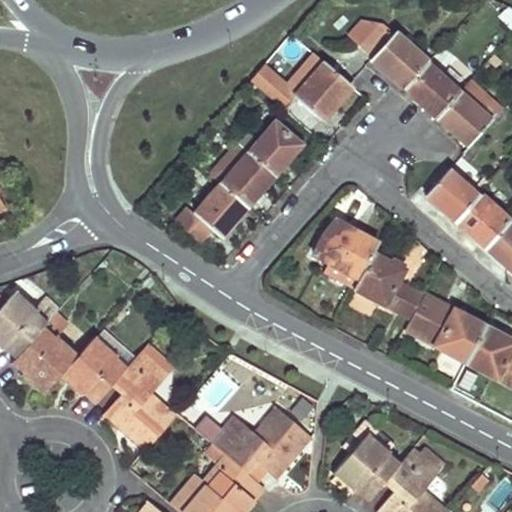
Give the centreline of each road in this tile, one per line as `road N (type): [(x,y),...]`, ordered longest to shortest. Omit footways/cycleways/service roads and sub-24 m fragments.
road 1 (residential): [(226,295),(511,444)]
road 2 (residential): [(363,170),(511,299)]
road 3 (residential): [(226,295),(332,176),(363,170)]
road 4 (residential): [(101,177),(101,130),(112,99),(150,60),(192,34)]
road 5 (residential): [(190,270),(121,217),(101,177)]
road 6 (residential): [(49,40),(74,87),(79,164)]
road 7 (residential): [(359,77),(406,118),(363,170)]
road 8 (residential): [(79,164),(56,220),(0,253)]
